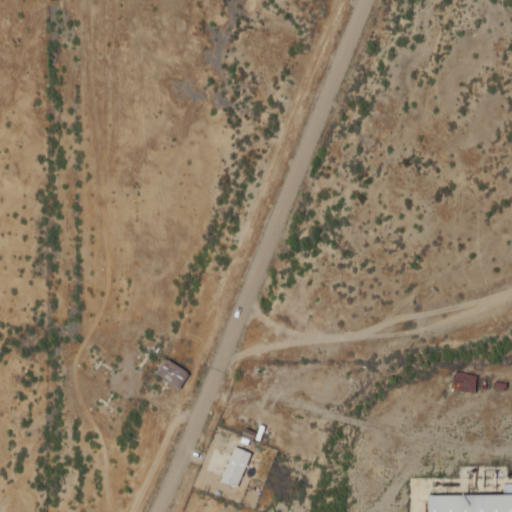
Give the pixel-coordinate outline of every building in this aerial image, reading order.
[(167,358),(186,371),(185,371),(188,373),(180,385),(177,383),(176,386),(157,374),(167,358)] [(451,390),(474,393),(476,375),(453,372),(451,390)] [(256,431),(252,441),(249,440),(248,445),(239,442),(244,427),(256,431)] [(252,453),(236,487),(220,480),(235,445),(252,453)] [(428,511),(428,493),(507,493),(507,485),(511,485),(511,511),(428,511)]
